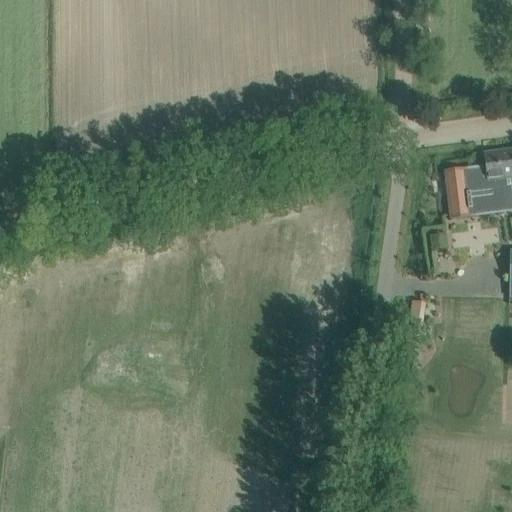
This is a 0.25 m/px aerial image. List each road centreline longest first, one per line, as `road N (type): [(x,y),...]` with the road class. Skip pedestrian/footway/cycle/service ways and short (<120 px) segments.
road 1 (unclassified): [(0,236),(396,141)]
road 2 (unclassified): [(347,511),(396,141)]
road 3 (track): [(396,141),(394,0)]
